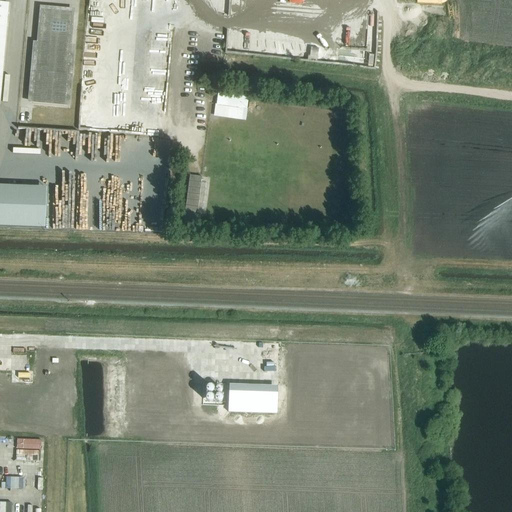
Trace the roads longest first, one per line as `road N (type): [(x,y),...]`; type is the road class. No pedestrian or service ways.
road 1 (track): [(187,0),(214,61),(381,82),(397,126),(406,277),(0,265)]
road 2 (track): [(381,82),(511,95)]
road 3 (unknown): [(190,6),(177,92),(183,130)]
